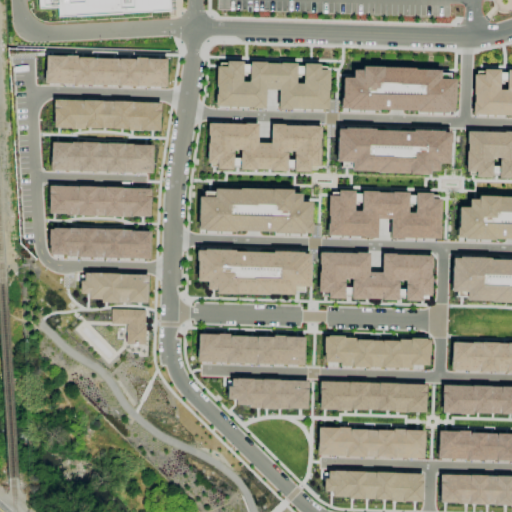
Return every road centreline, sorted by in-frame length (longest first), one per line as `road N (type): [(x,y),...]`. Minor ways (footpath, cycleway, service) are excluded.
road 1 (residential): [(313,511),(182,385),(168,357),(175,180),(193,28)]
road 2 (residential): [(171,239),(511,250)]
road 3 (residential): [(185,113),(511,122)]
road 4 (residential): [(201,369),(511,378)]
road 5 (residential): [(169,311),(438,320)]
road 6 (residential): [(321,463),(511,468)]
road 7 (residential): [(436,376),(440,248)]
